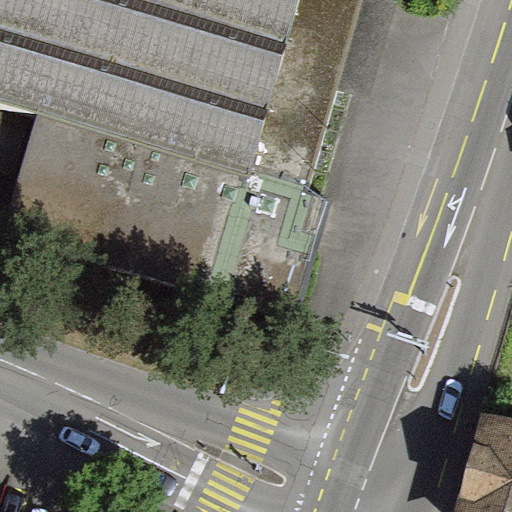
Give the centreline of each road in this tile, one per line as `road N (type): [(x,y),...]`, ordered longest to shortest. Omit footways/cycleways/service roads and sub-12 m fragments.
road 1 (primary): [(355,511),(511,91)]
road 2 (residential): [(340,511),(0,364)]
